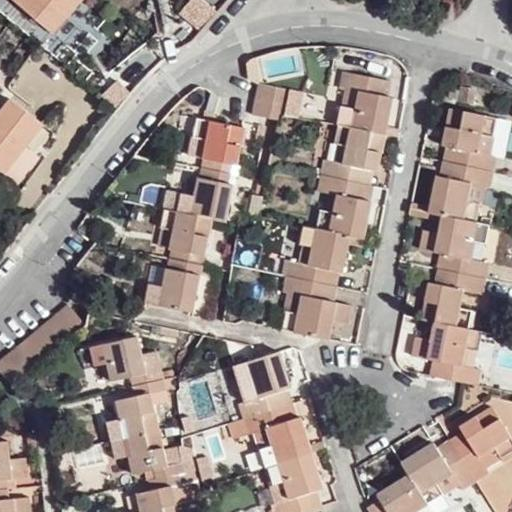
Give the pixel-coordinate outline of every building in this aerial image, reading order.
[(28,0),(24,6),(58,34),(85,0),(28,0)] [(199,0),(189,0),(179,14),(200,31),(215,12),(199,0)] [(343,107),(339,125),(387,134),(395,100),(386,97),(379,96),(383,79),(344,71),(339,87),(349,89),(345,107),(343,107)] [(390,81),(383,79),(379,96),(386,97),(390,81)] [(289,90),(259,83),(256,98),(286,105),(289,90)] [(112,84),(102,96),(119,110),(129,98),(112,84)] [(286,105),(256,98),(253,114),(278,120),(283,120),(284,115),(286,105)] [(20,155),(43,127),(11,102),(0,116),(0,169),(18,184),(33,166),(20,155)] [(452,163),(496,172),(499,157),(491,155),(499,117),(451,108),(443,145),(448,147),(456,148),(452,163)] [(246,129),(236,126),(212,122),(198,118),(193,137),(209,141),(203,169),(221,172),(223,162),(231,164),(239,165),(246,129)] [(387,134),(339,125),(336,143),(340,144),(348,146),(345,164),(336,163),(326,159),(322,176),(364,185),(367,169),(375,171),(380,172),(387,134)] [(340,144),(336,163),(345,164),(348,146),(340,144)] [(283,149),(273,147),(269,164),(280,167),(283,149)] [(445,162),(452,163),(456,148),(448,147),(445,162)] [(221,172),(229,173),(231,164),(223,162),(221,172)] [(437,177),(430,214),(444,216),(478,223),(481,205),(470,202),(474,184),(494,188),(496,172),(452,163),(445,162),(442,178),(437,177)] [(221,172),(203,169),(197,197),(182,194),(178,212),(214,219),(228,222),(234,186),(227,184),(219,183),(221,172)] [(367,169),(364,185),(372,187),(375,171),(367,169)] [(227,184),(229,173),(221,172),(219,183),(227,184)] [(318,229),(351,236),(367,238),(374,203),(371,203),(361,200),(364,185),(322,176),(319,192),(330,193),(338,195),(334,213),(326,211),(322,210),(318,229)] [(372,187),(364,185),(361,200),(371,203),(374,188),(372,187)] [(330,193),(326,211),(334,213),(338,195),(330,193)] [(171,248),(169,259),(190,263),(192,252),(206,255),(214,219),(178,212),(166,210),(163,227),(175,230),(171,248)] [(421,249),(442,253),(453,255),(449,271),(488,279),(491,264),(471,259),(475,240),(488,243),(491,226),(478,223),(444,216),(440,233),(426,230),(421,249)] [(283,275),(288,275),(301,278),(325,283),(328,269),(340,271),(345,272),(351,236),(318,229),(304,226),(300,244),(305,245),(313,247),(310,265),(301,262),(287,260),(283,275)] [(158,245),(171,248),(175,230),(163,227),(158,245)] [(305,245),(301,262),(310,265),(313,247),(305,245)] [(192,252),(190,263),(204,267),(206,255),(192,252)] [(442,253),(439,268),(449,271),(453,255),(442,253)] [(190,263),(169,259),(163,286),(151,284),(148,302),(194,312),(202,276),(188,273),(190,263)] [(204,267),(190,263),(188,273),(202,276),(204,267)] [(449,271),(439,268),(436,283),(446,285),(449,271)] [(80,271),(77,269),(68,279),(73,283),(75,280),(77,281),(79,278),(77,276),(80,271)] [(325,283),(337,286),(340,271),(328,269),(325,283)] [(446,285),(436,283),(430,281),(422,319),(436,322),(470,329),(473,310),(463,308),(466,290),(485,295),(488,279),(449,271),(446,285)] [(301,278),(288,275),(284,292),(298,295),(301,278)] [(301,278),(298,295),(304,296),(338,303),(341,287),(337,286),(325,283),(301,278)] [(283,330),(330,340),(334,321),(351,324),(354,306),(338,303),(304,296),(301,314),(287,312),(283,330)] [(74,335),(85,326),(67,304),(56,314),(74,335)] [(56,314),(44,324),(62,345),(74,335),(56,314)] [(484,332),(470,329),(436,322),(432,340),(416,336),(412,358),(434,361),(432,375),(462,382),(479,385),(482,370),(464,366),(467,349),(480,352),(484,332)] [(32,334),(50,355),(62,345),(44,324),(32,334)] [(32,334),(21,345),(39,365),(50,355),(32,334)] [(173,378),(175,378),(173,369),(163,371),(157,350),(143,354),(138,337),(91,347),(95,365),(108,362),(112,380),(132,376),(141,374),(144,384),(173,378)] [(9,355),(27,375),(39,365),(21,345),(9,355)] [(0,369),(14,386),(27,375),(9,355),(0,363),(0,369)] [(240,404),(244,419),(282,408),(277,392),(286,390),(292,387),(286,369),(273,373),(267,356),(257,359),(235,366),(240,384),(243,383),(252,380),(258,397),(249,400),(240,404)] [(141,374),(132,376),(134,387),(144,384),(141,374)] [(147,394),(151,393),(174,388),(173,378),(144,384),(147,394)] [(252,380),(243,383),(249,400),(258,397),(252,380)] [(144,384),(134,387),(136,397),(147,394),(144,384)] [(282,408),(291,404),(286,390),(277,392),(282,408)] [(108,421),(113,440),(160,429),(151,393),(147,394),(136,397),(117,401),(121,418),(108,421)] [(295,419),(291,404),(282,408),(286,422),(295,419)] [(464,431),(451,439),(455,446),(462,456),(474,447),(479,457),(494,447),(500,458),(511,450),(511,438),(492,405),(460,426),(464,431)] [(261,449),(266,466),(313,451),(302,416),(295,419),(286,422),(282,408),(244,419),(249,433),(258,431),(268,427),(273,445),(263,448),(261,449)] [(268,427),(258,431),(263,448),(273,445),(268,427)] [(160,429),(113,440),(116,457),(129,455),(134,473),(155,468),(164,466),(166,476),(187,472),(184,461),(168,465),(160,429)] [(437,448),(453,473),(464,488),(477,480),(462,456),(453,463),(446,453),(455,446),(451,439),(437,448)] [(0,490),(1,490),(0,479),(7,478),(29,476),(27,457),(11,459),(9,440),(0,441),(0,490)] [(403,462),(409,472),(429,503),(444,492),(437,482),(453,473),(437,448),(433,442),(403,462)] [(474,447),(462,456),(477,480),(489,472),(486,467),(479,457),(474,447)] [(494,447),(479,457),(486,467),(500,458),(494,447)] [(313,451),(266,466),(272,484),(280,482),(284,480),(289,498),(285,499),(271,504),(274,511),(299,511),(312,508),(307,492),(318,489),(325,486),(313,451)] [(155,468),(157,478),(166,476),(164,466),(155,468)] [(168,486),(159,489),(138,493),(142,511),(136,511),(179,511),(173,486),(189,482),(187,472),(166,476),(168,486)] [(381,498),(369,506),(371,511),(434,511),(429,503),(409,472),(377,492),(381,498)] [(166,476),(157,478),(159,489),(168,486),(166,476)] [(0,479),(1,490),(9,489),(7,478),(0,479)] [(9,489),(1,490),(2,499),(10,498),(9,489)] [(312,508),(322,505),(318,489),(307,492),(312,508)] [(1,490),(0,490),(0,511),(31,511),(31,496),(10,498),(2,499),(1,490)]
